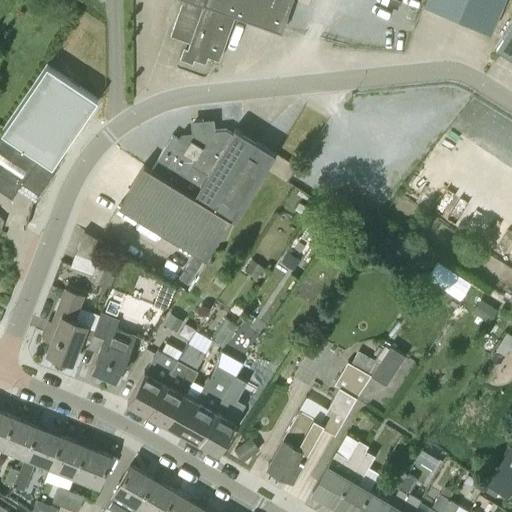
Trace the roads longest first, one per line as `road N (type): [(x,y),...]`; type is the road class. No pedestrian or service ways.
road 1 (residential): [(0,368),(70,182),(92,150),(137,113),(192,95),(442,71),(511,103)]
road 2 (residential): [(0,374),(134,428),(272,511)]
